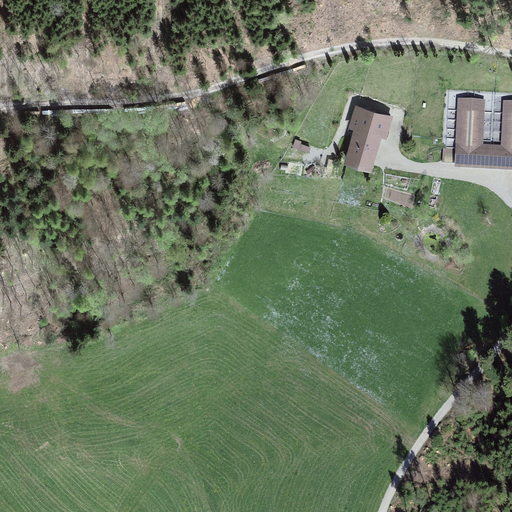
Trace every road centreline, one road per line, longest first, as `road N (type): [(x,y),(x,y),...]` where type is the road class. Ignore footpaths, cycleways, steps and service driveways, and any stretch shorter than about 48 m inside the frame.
road 1 (track): [(511,56),(388,43),(292,60),(177,99),(0,105)]
road 2 (unclassified): [(511,327),(421,439),(381,511)]
